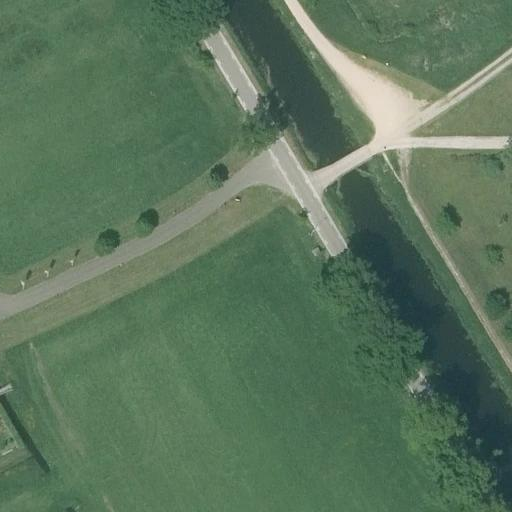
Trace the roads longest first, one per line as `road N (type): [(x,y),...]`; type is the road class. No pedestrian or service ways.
road 1 (tertiary): [(492,511),(304,192)]
road 2 (tertiary): [(304,192),(189,0)]
road 3 (unclassified): [(289,0),(399,136)]
road 4 (track): [(399,136),(511,56)]
